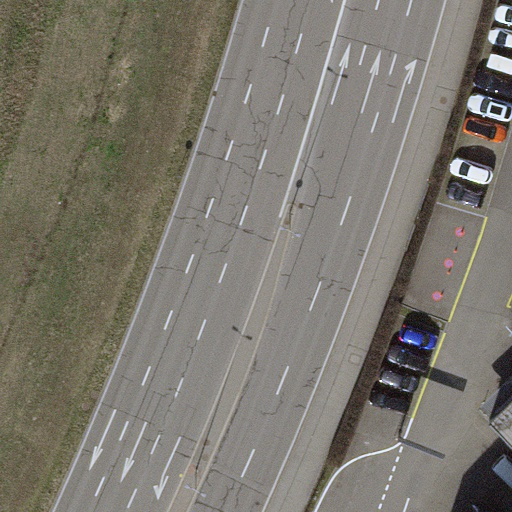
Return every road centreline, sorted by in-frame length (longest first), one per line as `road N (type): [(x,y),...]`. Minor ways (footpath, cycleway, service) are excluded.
road 1 (secondary): [(297,0),(157,440),(124,511)]
road 2 (secondary): [(238,511),(315,308),(393,0)]
